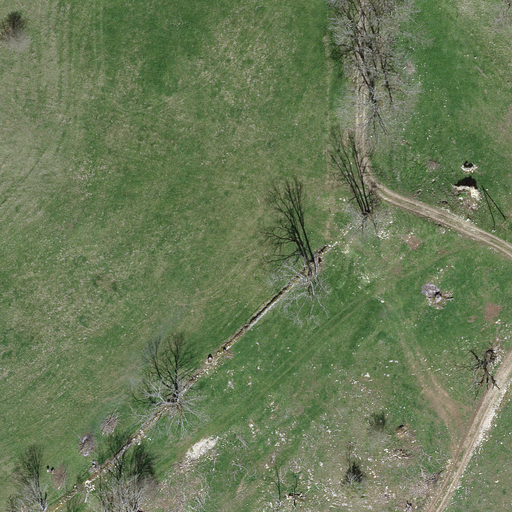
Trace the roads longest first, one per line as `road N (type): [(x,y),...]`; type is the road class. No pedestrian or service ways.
road 1 (track): [(511,246),(390,198),(371,175),(359,132),(364,0)]
road 2 (track): [(438,511),(511,373)]
